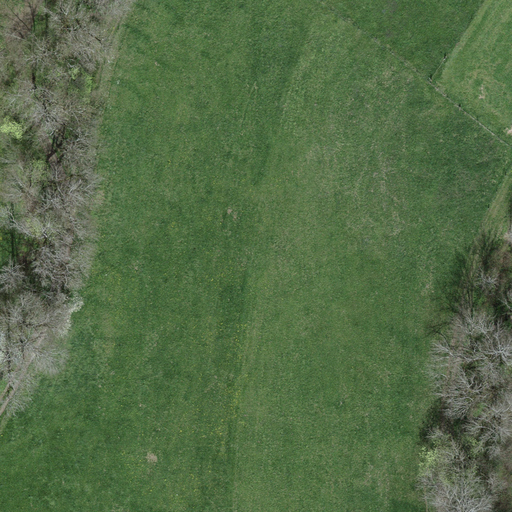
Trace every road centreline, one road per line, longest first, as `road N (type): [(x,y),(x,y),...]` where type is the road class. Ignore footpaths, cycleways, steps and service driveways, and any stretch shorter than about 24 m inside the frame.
road 1 (track): [(0,402),(59,283),(79,147),(100,53),(122,0)]
road 2 (track): [(511,184),(464,290),(450,383),(445,511)]
